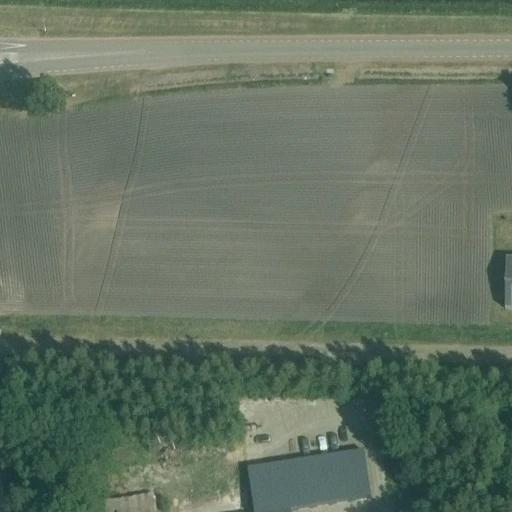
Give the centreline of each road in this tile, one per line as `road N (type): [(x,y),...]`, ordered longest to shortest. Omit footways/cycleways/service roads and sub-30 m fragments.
road 1 (track): [(0,347),(511,355)]
road 2 (unclassified): [(95,54),(511,49)]
